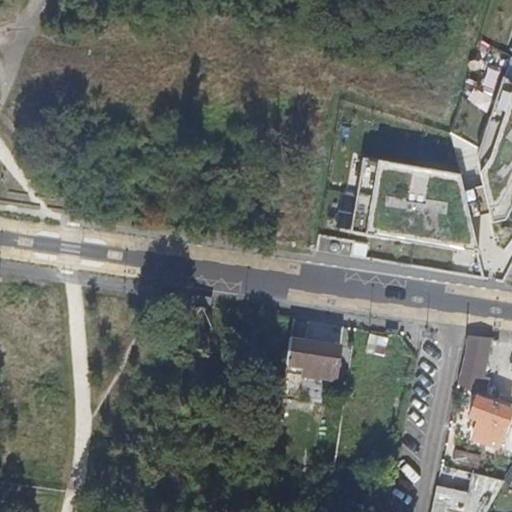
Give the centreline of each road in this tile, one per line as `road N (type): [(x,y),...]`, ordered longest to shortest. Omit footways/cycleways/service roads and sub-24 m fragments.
road 1 (tertiary): [(0,237),(454,304)]
road 2 (track): [(70,511),(84,416),(73,221),(47,214),(0,148)]
road 3 (residential): [(454,304),(414,511)]
